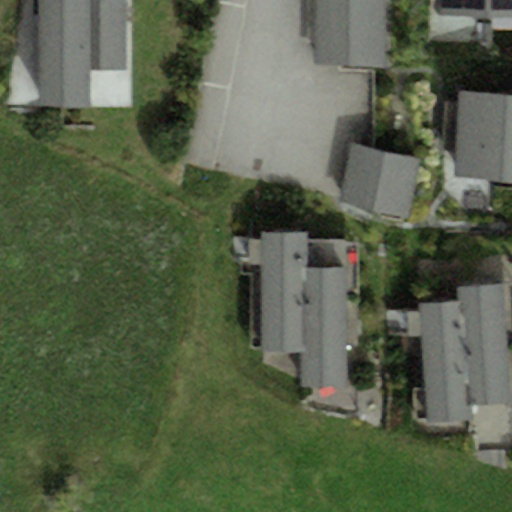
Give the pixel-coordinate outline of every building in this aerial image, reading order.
[(125,70),(125,0),(38,0),(39,107),(89,108),(89,70),(125,70)] [(384,0),(313,0),(313,66),(385,66),(384,0)] [(511,0),(434,0),(435,17),(511,16),(511,0)] [(511,98),(460,95),(454,179),(511,182),(511,98)] [(420,159),(350,144),(337,200),(406,216),(420,159)] [(260,234),(261,352),(304,352),(303,270),(307,270),(307,233),(260,234)] [(314,264),(357,265),(357,239),(314,238),(314,264)] [(346,389),(346,270),(307,270),(303,270),(304,352),(304,389),(346,389)] [(511,404),(504,285),(459,287),(459,302),(466,406),(471,406),(511,404)] [(466,406),(459,302),(420,305),(428,425),(472,422),(471,406),(466,406)]
